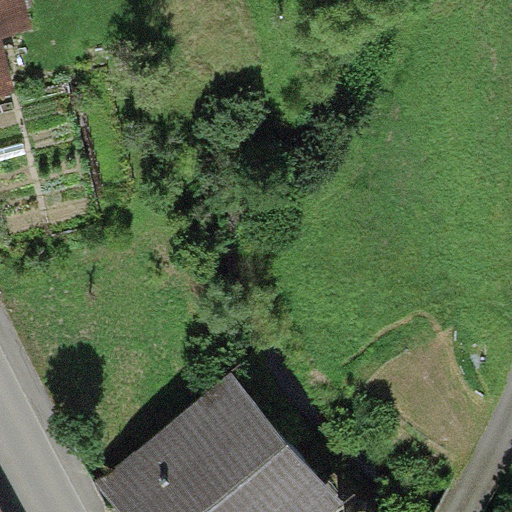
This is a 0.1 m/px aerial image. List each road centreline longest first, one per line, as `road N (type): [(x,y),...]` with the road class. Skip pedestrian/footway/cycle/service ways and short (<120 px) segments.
road 1 (residential): [(455,511),(511,390)]
road 2 (secondary): [(0,398),(60,511)]
